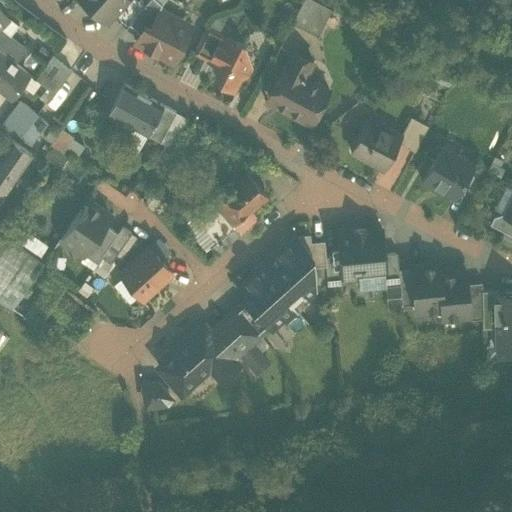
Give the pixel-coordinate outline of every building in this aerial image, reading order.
[(86,0),(106,18),(111,12),(122,0),(86,0)] [(142,0),(122,0),(111,12),(125,24),(128,21),(128,20),(145,2),(145,1),(142,0)] [(159,0),(145,0),(145,1),(145,2),(128,20),(128,21),(139,30),(144,21),(149,23),(158,7),(159,7),(162,2),(159,0)] [(331,7),(317,0),(302,0),(291,20),(317,34),(331,7)] [(221,30),(226,33),(247,10),(239,3),(213,14),(207,24),(221,31),(221,30)] [(159,7),(158,7),(149,23),(144,21),(139,30),(135,38),(140,42),(172,59),(178,47),(180,48),(187,35),(185,34),(185,33),(180,18),(159,7)] [(6,14),(0,19),(0,25),(7,32),(15,25),(6,14)] [(220,45),(226,33),(221,30),(221,31),(207,24),(194,50),(207,57),(215,43),(220,45)] [(0,47),(14,59),(25,45),(7,32),(0,25),(0,47)] [(250,65),(242,41),(226,33),(220,45),(215,43),(207,57),(213,60),(219,79),(233,86),(239,74),(246,72),(250,65)] [(0,47),(0,85),(10,94),(28,70),(14,59),(0,47)] [(292,49),(284,64),(283,63),(264,98),(310,122),(328,87),(305,75),(313,60),(292,49)] [(71,66),(52,52),(34,75),(53,89),(71,66)] [(162,102),(123,80),(107,109),(147,131),(162,102)] [(37,111),(19,97),(3,118),(14,128),(20,133),(37,111)] [(103,106),(91,99),(80,117),(92,124),(103,106)] [(162,102),(147,131),(159,137),(174,108),(162,102)] [(37,111),(20,133),(30,140),(46,119),(37,111)] [(427,124),(410,115),(400,134),(401,134),(398,140),(414,149),(427,124)] [(400,134),(366,116),(350,148),(385,166),(398,140),(401,134),(400,134)] [(14,128),(3,118),(0,121),(0,128),(9,135),(14,128)] [(58,123),(48,140),(61,148),(71,131),(58,123)] [(11,137),(0,152),(0,192),(3,189),(31,150),(11,137)] [(51,144),(45,154),(63,165),(69,155),(51,144)] [(441,145),(421,179),(432,185),(434,182),(455,194),(459,186),(473,163),(472,163),(441,145)] [(486,168),(473,161),(472,163),(473,163),(459,186),(472,193),(486,168)] [(267,194),(246,171),(230,185),(231,186),(250,207),(251,209),(267,194)] [(250,207),(231,186),(214,201),(231,223),(250,207)] [(86,196),(60,234),(83,250),(104,221),(109,212),(86,196)] [(214,201),(210,197),(192,213),(214,239),(209,244),(216,251),(238,231),(231,223),(214,201)] [(257,215),(251,209),(250,207),(231,223),(238,231),(257,215)] [(511,217),(504,214),(504,213),(502,212),(493,215),(489,222),(511,234),(511,217)] [(104,221),(83,250),(96,259),(101,252),(117,229),(104,221)] [(18,223),(11,233),(45,256),(52,245),(18,223)] [(117,229),(101,252),(110,259),(131,230),(121,223),(117,229)] [(381,227),(366,229),(366,226),(352,228),(352,230),(337,231),(339,253),(341,273),(342,273),(384,270),(385,269),(384,251),(381,227)] [(0,298),(10,305),(42,259),(0,229),(0,298)] [(324,238),(310,239),(309,231),(300,232),(297,234),(311,250),(312,264),(325,263),(324,254),(325,254),(324,238)] [(296,234),(276,252),(275,251),(268,258),(266,260),(296,308),(308,298),(305,294),(314,286),(312,264),(311,250),(297,234),(296,234)] [(171,269),(149,244),(119,270),(141,296),(171,269)] [(396,250),(384,251),(385,269),(384,270),(385,283),(399,282),(398,267),(396,250)] [(325,254),(324,254),(325,263),(327,282),(343,281),(342,273),(341,273),(339,253),(325,254)] [(430,263),(411,265),(411,266),(414,302),(415,310),(441,307),(438,268),(439,268),(438,259),(430,260),(430,263)] [(296,308),(266,260),(264,262),(263,261),(256,268),(257,268),(236,287),(245,297),(269,323),(270,325),(282,314),(285,318),(296,308)] [(411,266),(398,267),(399,282),(401,303),(414,302),(411,266)] [(465,269),(445,271),(445,268),(439,268),(438,268),(441,307),(441,316),(468,314),(469,314),(466,282),(465,269)] [(64,284),(51,274),(22,312),(35,322),(45,310),(60,290),(64,284)] [(481,281),(466,282),(469,314),(468,314),(468,318),(482,317),(481,289),(481,281)] [(500,288),(481,289),(482,317),(482,323),(482,326),(494,326),(493,290),(500,290),(500,288)] [(60,290),(45,310),(73,330),(88,311),(60,290)] [(511,290),(500,290),(493,290),(494,326),(494,347),(511,346),(511,290)] [(269,323),(245,297),(235,305),(259,332),(269,323)] [(259,332),(235,305),(214,324),(238,351),(259,332)] [(239,362),(204,322),(174,348),(169,346),(158,356),(159,361),(157,363),(180,389),(209,364),(221,377),(239,362)] [(0,349),(9,337),(0,330),(0,349)] [(251,340),(239,351),(253,367),(265,357),(251,340)] [(156,379),(142,381),(145,403),(166,401),(171,396),(156,379)]
